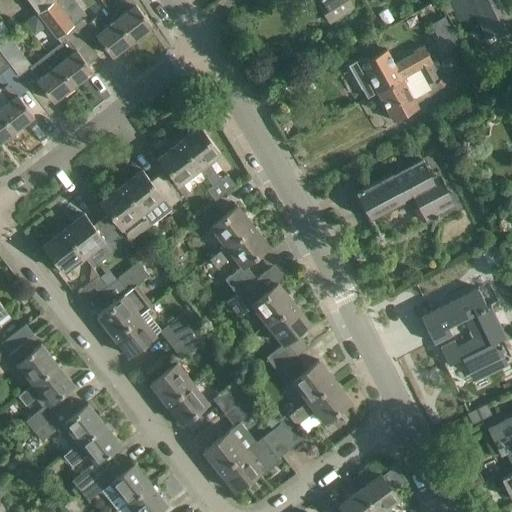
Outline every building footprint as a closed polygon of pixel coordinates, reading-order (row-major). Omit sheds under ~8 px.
[(28,0),(37,13),(51,3),(56,0),(55,0),(28,0)] [(51,3),(37,13),(46,25),(57,39),(74,25),(56,0),(51,3)] [(74,25),(86,15),(74,0),(55,0),(56,0),(74,25)] [(116,19),(132,41),(152,26),(132,0),(119,0),(127,11),(116,19)] [(349,0),(318,0),(317,1),(330,21),(354,6),(349,0)] [(494,34),(511,25),(511,7),(508,0),(450,0),(460,18),(477,10),(489,33),(486,34),(489,40),(496,37),(494,34)] [(34,35),(46,25),(37,13),(25,22),(34,35)] [(132,41),(116,19),(104,28),(96,16),(87,23),(112,56),(132,41)] [(0,21),(0,37),(9,31),(1,21),(0,21)] [(458,43),(451,30),(439,36),(445,50),(458,43)] [(73,86),(93,71),(68,37),(48,53),(73,86)] [(362,58),(349,65),(367,97),(378,92),(377,90),(432,61),(423,45),(412,51),(413,53),(392,64),(385,50),(364,61),(362,58)] [(18,75),(28,68),(29,67),(14,48),(3,56),(11,66),(18,75)] [(0,74),(11,66),(3,56),(0,51),(0,74)] [(53,101),(73,86),(48,53),(29,67),(28,68),(53,101)] [(441,57),(442,72),(458,71),(457,56),(441,57)] [(417,108),(412,100),(430,89),(428,84),(438,78),(434,71),(436,70),(432,63),(433,63),(432,61),(377,90),(378,92),(394,121),(411,111),(417,108)] [(9,82),(0,89),(0,112),(14,131),(34,116),(19,96),(9,82)] [(0,141),(14,131),(0,112),(0,141)] [(212,186),(221,179),(208,161),(220,152),(200,126),(179,142),(199,168),(212,186)] [(182,182),(199,168),(179,142),(159,157),(167,168),(158,175),(178,200),(187,194),(189,191),(182,182)] [(413,197),(427,222),(434,218),(434,219),(438,216),(457,207),(439,172),(431,175),(422,158),(375,183),(356,191),(370,219),(413,197)] [(142,170),(121,186),(143,214),(164,199),(169,207),(178,200),(158,175),(151,181),(142,170)] [(215,201),(215,200),(236,185),(227,174),(221,179),(212,186),(206,191),(215,201)] [(131,241),(151,225),(121,186),(101,201),(110,213),(101,220),(120,245),(128,238),(131,241)] [(210,259),(253,225),(237,205),(226,214),(215,201),(195,217),(206,229),(211,225),(226,245),(209,258),(210,259)] [(415,203),(402,209),(407,220),(420,214),(415,203)] [(84,214),(63,230),(84,256),(91,266),(120,245),(101,220),(93,226),(84,214)] [(245,264),(269,246),(253,225),(210,259),(216,267),(233,254),(242,265),(225,279),(236,293),(255,277),(245,264)] [(64,272),(84,256),(63,230),(43,245),(64,272)] [(153,304),(137,284),(148,275),(139,261),(118,277),(128,290),(97,315),(113,335),(153,304)] [(78,291),(87,301),(106,286),(98,275),(78,291)] [(293,302),(278,282),(267,292),(255,277),(236,293),(226,300),(238,316),(253,305),(266,323),(293,302)] [(438,307),(421,316),(434,343),(452,335),(448,327),(465,319),(473,337),(457,346),(454,340),(440,347),(449,365),(462,358),(469,373),(504,356),(497,341),(507,337),(491,305),(487,307),(478,287),(438,307)] [(31,297),(25,289),(17,295),(23,303),(31,297)] [(276,370),(306,347),(295,334),(310,323),(293,302),(266,323),(283,344),(266,357),(270,363),(276,370)] [(146,309),(113,335),(129,355),(159,331),(161,329),(146,310),(146,309)] [(170,345),(190,329),(179,315),(161,329),(159,331),(170,345)] [(8,354),(25,340),(34,334),(26,324),(1,344),(2,346),(8,354)] [(190,329),(170,345),(181,359),(202,343),(190,329)] [(41,344),(33,350),(25,340),(8,354),(3,357),(22,381),(28,376),(33,382),(57,364),(41,344)] [(8,354),(2,346),(0,348),(0,359),(3,357),(8,354)] [(307,400),(334,379),(319,360),(307,368),(297,355),(306,348),(306,347),(276,370),(287,384),(292,380),(307,400)] [(166,402),(192,382),(176,362),(150,383),(166,402)] [(270,375),(276,370),(270,363),(264,368),(270,375)] [(34,382),(18,395),(26,405),(35,397),(41,393),(49,402),(49,403),(50,403),(64,392),(73,384),(57,364),(34,382)] [(314,409),(324,421),(350,401),(334,379),(307,400),(308,400),(288,415),(289,416),(275,427),(292,447),(306,436),(296,425),(312,412),(312,411),(314,409)] [(166,402),(182,423),(208,403),(192,382),(166,402)] [(223,412),(244,396),(233,382),(213,398),(223,412)] [(229,430),(203,450),(219,470),(245,450),(256,441),(240,421),(255,410),(265,402),(254,389),(244,396),(224,412),(234,426),(229,430)] [(72,401),(34,430),(42,440),(57,428),(72,448),(63,455),(64,456),(104,424),(88,403),(79,410),(72,401)] [(43,407),(26,420),(34,430),(57,413),(56,412),(50,403),(49,403),(49,402),(43,407)] [(482,419),(477,408),(467,413),(473,423),(482,419)] [(511,416),(487,428),(501,455),(507,452),(511,462),(511,472),(508,474),(508,475),(502,478),(511,499),(511,498),(511,416)] [(97,462),(120,444),(104,424),(64,456),(72,466),(89,453),(97,462)] [(278,458),(292,447),(275,427),(245,450),(219,470),(235,491),(261,470),(254,461),(271,448),(278,458)] [(31,463),(21,454),(14,463),(24,471),(31,463)] [(115,462),(101,474),(109,484),(112,482),(111,482),(123,472),(115,462)] [(127,502),(150,483),(134,463),(123,472),(111,482),(112,482),(127,502)] [(93,464),(80,474),(88,484),(101,474),(93,464)] [(407,483),(398,466),(398,465),(397,465),(382,476),(394,492),(407,483)] [(392,511),(388,505),(398,497),(394,492),(382,476),(380,473),(359,489),(376,511),(392,511)] [(150,483),(127,502),(135,511),(155,511),(158,510),(166,504),(150,483)] [(81,490),(77,485),(66,494),(71,498),(81,490)] [(376,511),(359,489),(339,504),(344,511),(376,511)] [(49,511),(55,505),(47,499),(36,511),(49,511)]
